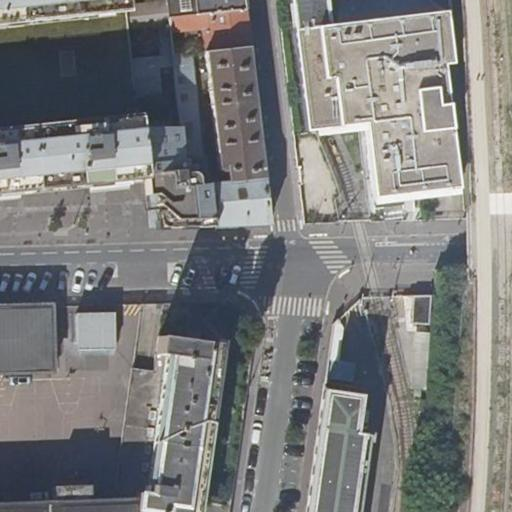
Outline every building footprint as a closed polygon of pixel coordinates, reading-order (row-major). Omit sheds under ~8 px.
[(0,0),(0,22),(127,12),(126,0),(0,0)] [(167,0),(169,15),(170,20),(245,11),(243,0),(167,0)] [(292,0),(295,15),(410,1),(410,0),(292,0)] [(454,65),(449,15),(453,14),(451,0),(410,0),(410,1),(295,15),(309,132),(325,130),(366,125),(375,200),(461,190),(446,66),(454,65)] [(245,11),(170,20),(171,34),(209,28),(210,35),(203,35),(217,167),(221,171),(226,171),(227,182),(210,183),(214,222),(215,228),(227,227),(235,227),(257,227),(270,226),(258,127),(245,11)] [(0,132),(138,118),(127,12),(0,22),(0,132)] [(181,130),(184,158),(187,158),(203,157),(191,53),(173,56),(181,130)] [(139,130),(138,118),(0,132),(0,193),(144,179),(139,130)] [(186,223),(214,222),(210,183),(197,185),(196,176),(195,175),(193,174),(187,174),(187,158),(184,158),(181,130),(139,130),(144,179),(146,197),(165,195),(166,204),(174,203),(184,202),(186,223)] [(410,324),(429,324),(431,296),(413,296),(410,324)] [(0,511),(193,511),(217,346),(160,337),(154,373),(133,370),(114,504),(0,507),(0,373),(51,372),(49,307),(0,308),(0,511)] [(122,314),(83,313),(82,352),(121,353),(122,314)] [(356,511),(367,435),(352,433),(357,396),(322,392),(319,417),(305,511),(356,511)]
